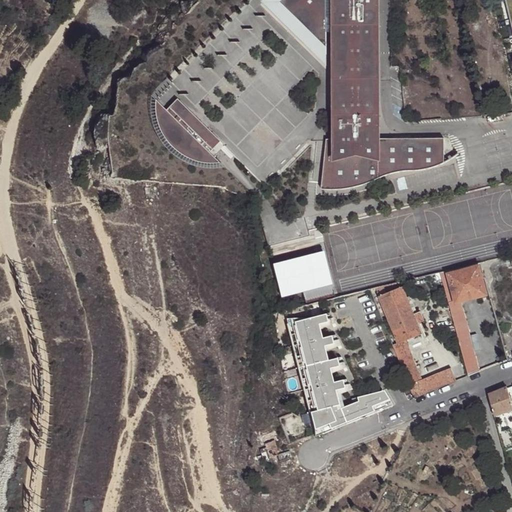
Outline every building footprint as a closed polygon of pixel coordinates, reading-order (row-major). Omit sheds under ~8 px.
[(275,3),(278,0),(262,0),(259,3),(326,67),(325,55),(288,18),(292,14),(290,13),(288,15),(275,3)] [(335,128),(378,128),(376,0),(278,0),(275,3),(288,15),(290,13),(292,14),(288,18),(325,55),(325,32),(334,32),(335,128)] [(206,154),(218,142),(174,100),(162,112),(152,101),(153,108),(154,115),(158,124),(161,129),(169,141),(176,147),(185,154),(196,160),(207,163),(217,165),(206,154)] [(378,128),(335,128),(335,140),(378,139),(378,128)] [(326,140),(322,190),(330,191),(341,191),(352,189),(362,185),(370,180),(382,175),(395,173),(408,172),(420,171),(433,168),(445,163),(445,138),(378,139),(335,140),(326,140)] [(315,249),(316,256),(324,254),(322,247),(315,249)] [(324,254),(316,256),(274,266),(280,295),(303,290),(306,302),(335,295),(324,254)] [(476,264),(440,273),(457,336),(469,333),(470,333),(461,300),(484,294),(476,264)] [(379,287),(370,290),(373,297),(381,294),(379,287)] [(379,297),(392,330),(398,344),(406,341),(421,334),(419,328),(425,326),(419,312),(413,314),(402,288),(379,297)] [(311,319),(287,319),(290,332),(296,331),(317,412),(314,412),(315,437),(394,406),(384,390),(357,398),(359,402),(344,408),(340,409),(335,391),(339,390),(351,386),(348,379),(334,383),(330,369),(346,365),(342,357),(328,361),(324,347),(340,343),(336,335),(322,339),(318,325),(334,321),(330,313),(311,319)] [(387,332),(393,345),(398,344),(392,330),(387,332)] [(296,331),(290,332),(311,413),(314,412),(317,412),(296,331)] [(469,333),(457,336),(464,359),(476,356),(469,333)] [(393,345),(409,385),(421,380),(411,355),(407,357),(403,348),(408,346),(406,341),(398,344),(393,345)] [(407,357),(411,355),(408,346),(403,348),(407,357)] [(464,359),(468,376),(480,372),(476,356),(464,359)] [(409,385),(414,398),(458,380),(454,368),(421,380),(409,385)] [(488,395),(494,416),(511,410),(511,407),(507,387),(488,395)] [(339,390),(335,391),(340,409),(344,408),(339,390)] [(499,433),(504,451),(511,449),(506,430),(499,433)] [(264,435),(268,446),(278,444),(274,432),(264,435)] [(291,450),(289,443),(282,445),(284,453),(291,450)] [(284,453),(282,445),(279,446),(278,444),(268,446),(261,448),(265,459),(279,454),(284,453)] [(294,458),(291,450),(284,453),(279,454),(281,462),(294,458)]
